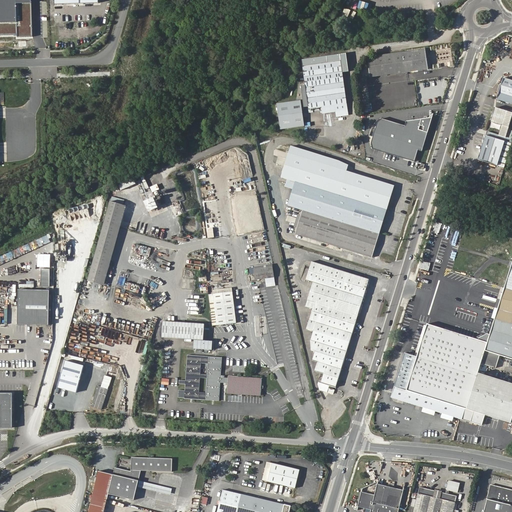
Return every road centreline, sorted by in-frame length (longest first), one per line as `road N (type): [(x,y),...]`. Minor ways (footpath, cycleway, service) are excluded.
road 1 (tertiary): [(478,32),(353,445)]
road 2 (unclassified): [(0,464),(52,438),(88,431),(353,445)]
road 3 (unknown): [(449,109),(380,114),(366,140),(380,160),(428,173)]
road 4 (residential): [(0,63),(105,58),(126,0)]
road 5 (unclassified): [(353,445),(511,466)]
road 6 (unknown): [(166,277),(172,292),(163,308),(119,308),(107,294),(122,264)]
road 7 (unknown): [(172,405),(241,409),(292,397)]
